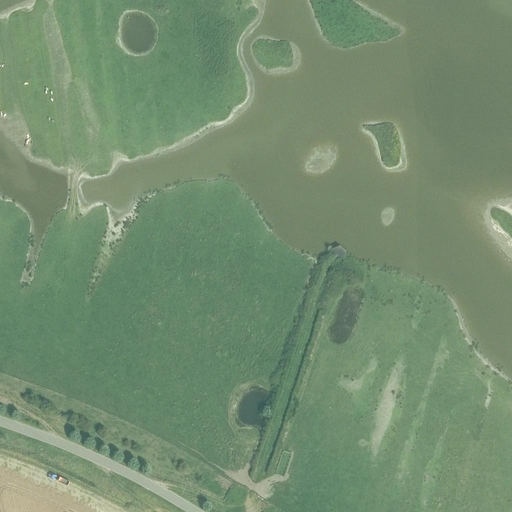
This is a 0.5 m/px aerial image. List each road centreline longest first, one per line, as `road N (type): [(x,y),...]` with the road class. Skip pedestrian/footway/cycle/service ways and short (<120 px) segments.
road 1 (track): [(323,264),(245,506)]
road 2 (unclassified): [(192,511),(90,456),(0,422)]
